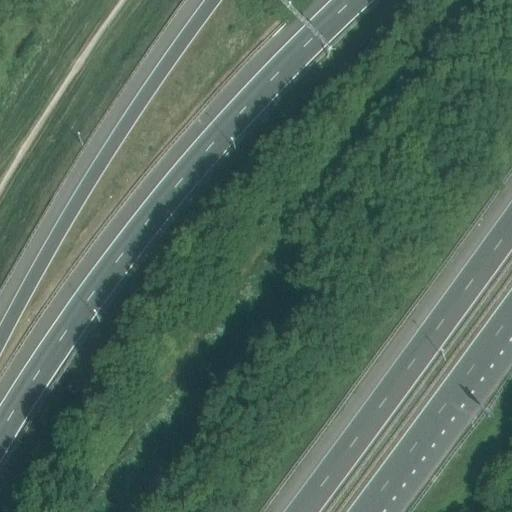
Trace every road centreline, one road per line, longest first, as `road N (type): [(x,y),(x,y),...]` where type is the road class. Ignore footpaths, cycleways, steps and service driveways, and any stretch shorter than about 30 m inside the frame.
road 1 (motorway): [(352,0),(153,215),(75,318),(0,438)]
road 2 (motorway): [(216,0),(102,164),(0,343)]
road 3 (motorway): [(511,218),(298,511)]
road 4 (motorway): [(363,511),(511,311)]
